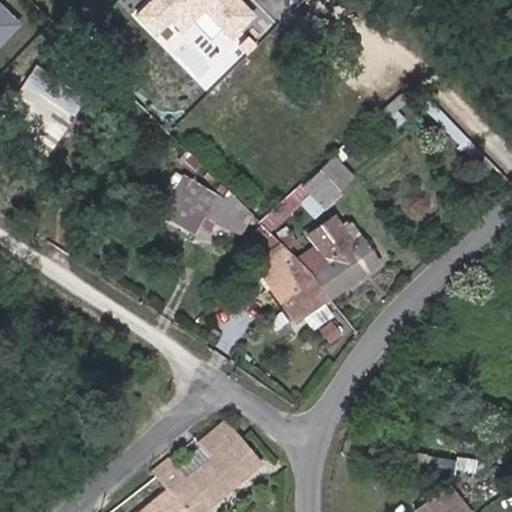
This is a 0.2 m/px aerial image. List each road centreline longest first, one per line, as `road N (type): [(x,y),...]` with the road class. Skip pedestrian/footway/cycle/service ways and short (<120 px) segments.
road 1 (unclassified): [(326,436),(431,295),(511,217)]
road 2 (track): [(0,230),(228,392)]
road 3 (unknown): [(511,155),(345,0)]
road 4 (unclassified): [(92,511),(242,398)]
